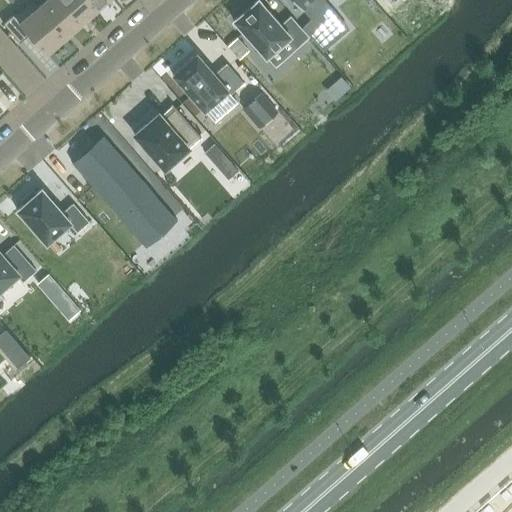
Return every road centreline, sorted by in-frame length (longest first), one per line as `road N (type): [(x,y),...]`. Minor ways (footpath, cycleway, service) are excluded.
road 1 (primary): [(306,511),(511,331)]
road 2 (residential): [(53,111),(182,0)]
